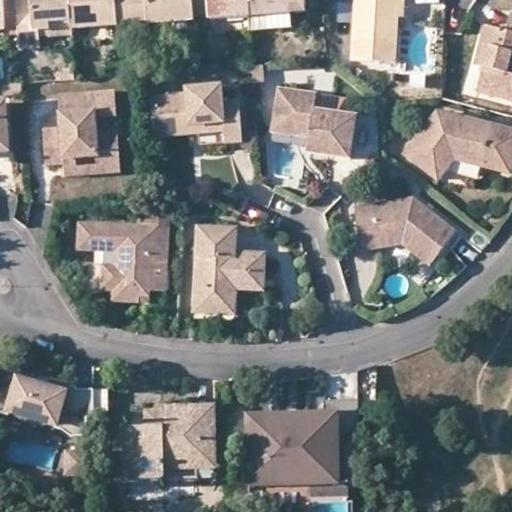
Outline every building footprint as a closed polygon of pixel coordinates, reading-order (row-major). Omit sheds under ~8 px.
[(16,0),(9,0),(5,0),(6,31),(20,30),(16,0)] [(73,29),(70,0),(16,0),(20,30),(21,50),(41,48),(40,38),(73,36),(73,29)] [(118,23),(134,22),(132,0),(70,0),(73,29),(118,26),(118,23)] [(132,0),(134,22),(149,21),(149,24),(196,21),(196,15),(194,0),(132,0)] [(252,16),(250,0),(194,0),(196,15),(210,13),(211,19),(252,16)] [(250,0),(252,16),(293,13),(308,12),(306,0),(250,0)] [(403,0),(355,0),(352,61),(395,63),(398,7),(403,7),(403,0)] [(294,29),(293,13),(252,16),(253,32),(294,29)] [(511,55),(511,54),(511,16),(508,16),(504,33),(485,28),(475,68),(484,71),(478,93),(511,102),(511,75),(507,74),(511,55)] [(75,79),(75,68),(58,69),(58,80),(75,79)] [(414,101),(440,102),(440,82),(414,82),(414,101)] [(199,126),(199,136),(224,134),(225,145),(242,143),(239,100),(223,102),(222,86),(186,87),(186,95),(152,97),(154,123),(188,121),(189,128),(199,126)] [(310,133),(310,139),(307,154),(349,160),(356,117),(314,111),(316,95),(280,90),(274,128),(310,133)] [(66,161),(77,160),(96,159),(97,162),(120,161),(118,134),(104,135),(103,119),(117,118),(115,92),(82,95),(83,113),(71,114),(71,130),(60,130),(45,132),(47,167),(66,166),(66,161)] [(83,113),(82,95),(59,97),(60,115),(71,114),(83,113)] [(60,115),(60,130),(71,130),(71,114),(60,115)] [(470,129),(469,121),(441,114),(407,155),(439,180),(455,159),(508,173),(511,156),(511,132),(491,127),(489,133),(470,129)] [(154,139),(199,136),(199,126),(189,128),(188,121),(154,123),(154,139)] [(491,127),(469,121),(470,129),(489,133),(491,127)] [(273,133),(310,139),(310,133),(274,128),(273,133)] [(97,167),(97,162),(96,159),(77,160),(78,168),(97,167)] [(121,174),(120,161),(97,162),(97,167),(78,168),(77,160),(66,161),(66,166),(67,178),(121,174)] [(420,241),(440,255),(457,233),(413,199),(355,208),(360,251),(403,244),(420,241)] [(118,293),(118,304),(138,305),(138,299),(146,300),(146,291),(163,293),(166,248),(157,248),(157,230),(79,226),(78,252),(115,254),(114,267),(102,266),(100,292),(113,293),(118,293)] [(235,315),(236,290),(237,280),(245,276),(264,277),(265,255),(235,254),(237,230),(199,228),(195,313),(235,315)] [(431,266),(440,255),(420,241),(403,244),(431,266)] [(100,292),(102,266),(77,265),(88,291),(100,292)] [(264,292),(264,277),(245,276),(237,280),(236,290),(264,292)] [(0,366),(0,414),(8,418),(9,416),(15,418),(19,423),(37,429),(46,429),(51,432),(51,434),(68,440),(89,439),(88,421),(95,420),(95,393),(80,393),(80,390),(66,390),(48,384),(46,389),(38,386),(33,381),(18,376),(19,373),(0,366)] [(284,417),(250,417),(252,486),(277,486),(277,483),(314,482),(314,485),(340,484),(340,435),(361,434),(361,401),(326,402),(326,416),(306,416),(306,423),(284,424),(284,417)] [(162,430),(146,430),(126,430),(126,482),(164,482),(164,471),(216,470),(215,409),(162,410),(162,414),(162,430)] [(146,414),(146,430),(162,430),(162,414),(146,414)] [(90,455),(71,455),(71,480),(91,480),(90,455)] [(252,509),(269,511),(318,511),(319,507),(356,506),(356,503),(351,503),(351,483),(340,484),(314,485),(314,482),(277,483),(277,486),(252,486),(252,509)]
